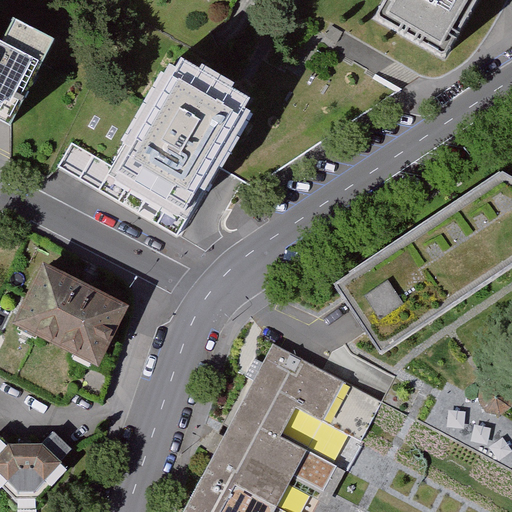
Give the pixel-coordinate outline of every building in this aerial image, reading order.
[(451,58),(484,0),(388,0),(379,17),(380,22),(445,59),(451,58)] [(0,116),(19,126),(64,37),(22,16),(10,39),(0,33),(0,116)] [(239,89),(242,83),(208,64),(205,69),(187,59),(181,68),(175,64),(128,146),(135,150),(121,175),(123,177),(119,184),(184,220),(189,213),(194,215),(207,191),(213,195),(231,163),(259,114),(252,110),(258,100),(239,89)] [(337,286),(386,358),(511,273),(511,173),(508,172),(337,286)] [(137,309),(48,265),(16,328),(105,372),(137,309)] [(386,404),(279,348),(193,511),(285,511),(301,482),(327,496),(341,469),(287,440),(302,412),(364,444),(386,404)] [(490,385),(483,391),(481,404),(489,416),(503,418),(511,411),(511,387),(501,382),(490,385)] [(49,487),(76,453),(59,436),(47,449),(13,449),(0,438),(0,437),(0,473),(13,488),(24,477),(37,476),(49,487)]
